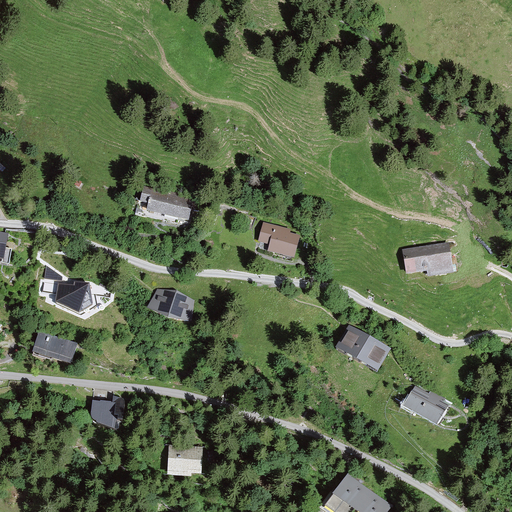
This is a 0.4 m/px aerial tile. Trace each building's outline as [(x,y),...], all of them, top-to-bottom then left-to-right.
[(189,202),(141,190),(137,205),(146,207),(144,214),(184,224),(189,202)] [(287,232),(263,226),(258,243),(268,246),(266,254),(290,261),(296,239),(286,236),(287,232)] [(445,247),(401,254),(405,276),(426,273),(427,278),(449,274),(445,247)] [(56,289),(53,304),(77,316),(89,309),(85,290),(71,287),(71,292),(56,289)] [(170,294),(154,293),(148,313),(161,319),(183,322),(189,303),(170,294)] [(386,351),(346,329),(334,351),(374,373),(386,351)] [(73,342),(34,331),(29,351),(67,362),(73,342)] [(445,405),(412,388),(402,407),(434,425),(445,405)] [(116,406),(89,402),(87,416),(112,430),(116,406)] [(198,450),(167,448),(165,470),(197,473),(198,450)] [(383,511),(386,508),(344,477),(317,511),(383,511)]
